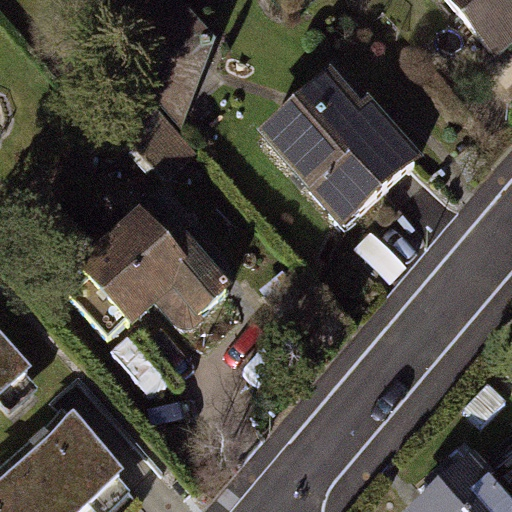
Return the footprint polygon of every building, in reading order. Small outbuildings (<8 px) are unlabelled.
[(511,0),(429,0),(484,66),(511,42),(511,0)] [(437,150),(337,47),(243,139),(344,241),(401,186),(437,150)] [(235,294),(157,204),(66,283),(122,347),(165,309),(187,335),(235,294)] [(0,354),(0,397),(21,378),(0,354)] [(81,511),(115,483),(70,430),(0,489),(0,511),(81,511)] [(510,511),(472,463),(409,511),(510,511)]
